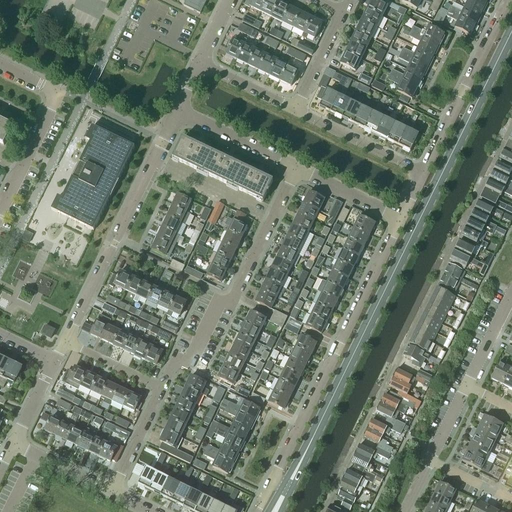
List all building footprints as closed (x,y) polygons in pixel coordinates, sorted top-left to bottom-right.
[(178,0),(176,3),(183,7),(195,12),(200,15),(207,0),(178,0)] [(261,13),(266,0),(247,0),(245,6),(249,9),(250,7),(261,13)] [(272,18),(279,3),(272,0),(266,0),(261,13),(272,18)] [(382,18),(387,7),(373,0),(372,0),(367,11),(382,18)] [(417,10),(421,0),(403,0),(402,3),(417,10)] [(481,15),(486,4),(477,0),(465,0),(468,1),(466,7),(481,15)] [(282,24),(290,8),(279,3),(272,18),(282,24)] [(436,13),(439,8),(433,5),(430,10),(436,13)] [(463,13),(451,7),(448,12),(476,26),(481,15),(466,7),(463,13)] [(293,29),(301,14),(290,8),(282,24),(293,29)] [(403,17),(407,11),(400,8),(397,14),(403,17)] [(470,37),(476,26),(448,12),(441,8),(438,15),(445,18),(446,17),(458,23),(455,29),(470,37)] [(377,29),(382,18),(367,11),(362,21),(377,29)] [(304,34),(311,19),(301,14),(293,29),(304,34)] [(253,28),(257,21),(245,16),(242,22),(253,28)] [(315,39),(322,24),(311,19),(304,34),(315,39)] [(259,31),(262,24),(257,21),(253,28),(259,31)] [(371,39),(377,29),(362,21),(356,32),(371,39)] [(249,37),(252,30),(241,25),(237,32),(249,37)] [(394,37),(397,31),(390,28),(387,34),(394,37)] [(411,33),(438,47),(444,35),(428,28),(425,34),(413,28),(411,32),(411,33)] [(275,39),(278,32),(272,29),(269,36),(275,39)] [(254,40),(258,33),(252,30),(249,37),(254,40)] [(405,30),(402,35),(409,38),(421,44),(418,50),(433,57),(438,47),(411,33),(405,30)] [(280,41),(284,35),(278,32),(275,39),(280,41)] [(366,50),(371,39),(356,32),(351,43),(366,50)] [(391,43),(394,37),(387,34),(384,39),(391,43)] [(244,45),(246,41),(240,38),(238,43),(233,40),(226,55),(237,61),(244,46),(244,45)] [(270,48),(274,41),(268,38),(264,45),(270,48)] [(290,46),(297,49),(300,43),(294,40),(290,46)] [(276,51),(279,44),(274,41),(270,48),(276,51)] [(300,43),(297,49),(307,55),(312,57),(315,50),(311,48),(300,43)] [(361,61),(366,50),(351,43),(346,54),(361,61)] [(248,66),(255,51),(244,46),(237,61),(248,66)] [(292,58),(295,52),(289,49),(286,55),(292,58)] [(401,53),(400,55),(428,68),(433,57),(418,50),(415,55),(403,49),(401,53)] [(383,59),(386,53),(379,50),(376,55),(383,59)] [(259,71),(266,56),(255,51),(248,66),(259,71)] [(295,52),(292,58),(303,63),(306,57),(295,52)] [(395,52),(393,57),(398,59),(410,65),(407,71),(422,79),(428,68),(400,55),(395,52)] [(355,72),(361,61),(346,54),(340,65),(355,72)] [(380,64),(383,59),(376,55),(373,61),(380,64)] [(269,77),(277,62),(266,56),(259,71),(269,77)] [(277,62),(269,77),(280,82),(288,67),(287,67),(289,63),(285,60),(283,65),(277,62)] [(291,87),(298,72),(288,67),(280,82),(291,87)] [(392,71),(390,76),(417,89),(422,79),(407,71),(404,77),(392,71)] [(333,80),(340,84),(338,88),(334,95),(322,89),(317,99),(322,102),(319,108),(330,113),(342,90),(344,86),(347,80),(336,74),(333,80)] [(369,87),(372,80),(361,75),(358,81),(369,87)] [(390,76),(387,81),(399,87),(396,93),(401,95),(398,101),(402,103),(406,105),(409,99),(412,100),(417,89),(390,76)] [(383,93),(386,87),(375,82),(372,88),(383,93)] [(342,119),(350,103),(343,99),(347,92),(342,90),(330,113),(342,119)] [(353,124),(365,101),(360,99),(357,106),(350,103),(342,119),(353,124)] [(364,130),(372,114),(366,110),(369,103),(365,101),(353,124),(364,130)] [(376,135),(387,112),(383,110),(379,117),(372,114),(364,130),(376,135)] [(387,141),(395,125),(388,122),(392,114),(387,112),(376,135),(387,141)] [(0,144),(4,146),(14,127),(0,120),(0,144)] [(398,147),(410,123),(406,121),(402,128),(395,125),(387,141),(398,147)] [(410,152),(418,136),(411,133),(415,125),(410,123),(398,147),(410,152)] [(54,205),(51,211),(58,214),(60,215),(60,216),(60,215),(66,218),(69,220),(69,219),(71,220),(71,221),(74,222),(76,223),(79,225),(79,224),(84,227),(85,228),(85,227),(87,228),(87,229),(93,232),(95,230),(94,229),(96,226),(96,227),(100,219),(99,219),(101,216),(102,215),(101,215),(103,212),(104,210),(105,207),(106,206),(107,203),(108,203),(108,202),(108,201),(110,198),(110,199),(110,197),(112,193),(113,193),(113,192),(115,188),(115,187),(117,183),(118,182),(118,181),(119,178),(120,179),(120,177),(121,174),(122,174),(122,173),(124,170),(125,168),(124,168),(126,165),(127,164),(126,164),(128,161),(132,154),(132,153),(133,150),(134,148),(128,145),(125,144),(126,144),(125,144),(119,141),(120,141),(117,140),(115,139),(112,137),(112,138),(110,137),(110,136),(107,135),(101,132),(99,131),(92,128),(89,134),(87,139),(86,139),(86,141),(87,142),(87,141),(89,142),(89,143),(90,143),(88,147),(88,146),(87,148),(88,148),(87,150),(86,150),(85,153),(84,155),(81,161),(79,164),(80,164),(72,179),(71,182),(68,188),(67,190),(65,193),(64,195),(63,196),(64,196),(62,200),(61,199),(61,200),(59,199),(59,198),(58,198),(57,199),(57,200),(54,205)] [(195,146),(183,140),(182,140),(173,160),(263,203),(267,195),(268,195),(269,193),(268,192),(273,183),(260,177),(262,172),(257,169),(255,174),(230,162),(233,158),(227,155),(225,160),(201,148),(203,144),(197,141),(195,146)] [(511,155),(504,152),(499,160),(511,166),(511,155)] [(511,170),(498,164),(493,173),(511,181),(511,170)] [(511,181),(493,173),(489,182),(511,192),(511,181)] [(511,192),(489,182),(485,190),(499,197),(501,198),(503,193),(511,197),(511,192)] [(485,190),(480,199),(511,215),(511,214),(511,209),(497,202),(499,197),(485,190)] [(309,193),(304,205),(319,212),(325,201),(324,201),(326,197),(315,191),(313,195),(309,193)] [(186,214),(191,203),(177,196),(172,207),(186,214)] [(503,214),(479,202),(474,211),(489,218),(491,214),(501,219),(510,223),(511,219),(511,218),(510,218),(503,214)] [(304,205),(298,215),(314,223),(319,212),(304,205)] [(336,220),(341,208),(335,205),(329,217),(330,218),(336,220)] [(190,215),(186,214),(172,207),(167,218),(181,225),(181,224),(185,226),(190,215)] [(205,209),(200,220),(205,223),(210,212),(205,209)] [(344,224),(349,212),(350,212),(344,209),(338,222),(344,224)] [(487,223),(489,218),(474,211),(470,220),(495,232),(497,228),(487,223)] [(214,227),(219,216),(213,213),(208,224),(213,226),(213,227),(214,227)] [(225,226),(223,231),(228,233),(242,240),(247,229),(241,226),(246,217),(237,213),(233,222),(228,220),(225,226)] [(298,215),(293,226),(309,234),(314,223),(298,215)] [(370,237),(375,225),(360,217),(354,229),(370,237)] [(176,236),(181,225),(167,218),(162,229),(176,236)] [(332,227),(336,220),(330,218),(327,224),(332,227)] [(495,232),(470,220),(466,229),(485,238),(487,233),(501,240),(503,236),(499,234),(495,232)] [(210,233),(213,227),(213,226),(208,224),(205,231),(210,233)] [(338,235),(341,228),(336,225),(332,232),(338,235)] [(293,226),(287,238),(303,245),(304,244),(309,234),(293,226)] [(327,238),(330,231),(325,228),(321,235),(327,238)] [(174,248),(179,237),(176,236),(162,229),(156,240),(174,248)] [(364,248),(370,237),(354,229),(349,240),(364,248)] [(461,238),(463,238),(477,245),(476,247),(480,249),(485,252),(488,245),(482,242),(485,238),(466,229),(461,238)] [(25,232),(21,240),(29,244),(33,236),(25,232)] [(228,233),(222,244),(236,251),(242,240),(228,233)] [(193,235),(190,242),(195,244),(198,238),(193,235)] [(203,249),(208,237),(203,235),(198,246),(203,249)] [(332,246),(336,239),(330,236),(327,243),(332,246)] [(287,238),(282,249),(298,256),(303,245),(287,238)] [(455,252),(474,261),(476,257),(472,255),(476,247),(477,245),(463,238),(461,242),(460,242),(455,252)] [(321,249),(325,242),(320,239),(316,246),(321,249)] [(169,259),(174,248),(156,240),(151,251),(169,259)] [(359,259),(364,248),(349,240),(343,251),(359,259)] [(222,244),(217,255),(231,262),(236,251),(222,244)] [(188,246),(185,253),(190,255),(193,249),(188,246)] [(327,257),(331,250),(325,247),(322,254),(327,257)] [(282,249),(277,259),(293,267),(298,256),(282,249)] [(316,260),(319,253),(314,250),(311,257),(316,260)] [(353,270),(359,259),(343,251),(338,262),(353,270)] [(455,252),(450,262),(453,263),(452,265),(464,271),(465,269),(468,264),(476,267),(478,263),(474,261),(455,252)] [(217,255),(212,266),(226,273),(231,262),(217,255)] [(322,268),(325,261),(320,258),(316,265),(322,268)] [(277,259),(271,270),(287,278),(293,267),(277,259)] [(482,265),(488,268),(491,261),(488,260),(486,263),(484,262),(482,265)] [(173,261),(170,267),(182,273),(184,267),(173,261)] [(311,270),(314,264),(309,261),(306,268),(311,270)] [(353,270),(338,262),(335,268),(331,266),(328,271),(332,273),(348,281),(353,270)] [(448,265),(443,275),(460,283),(476,292),(478,288),(462,280),(465,274),(448,265)] [(212,266),(207,277),(221,284),(226,273),(212,266)] [(479,275),(483,277),(488,268),(483,266),(479,275)] [(187,267),(184,274),(200,281),(203,275),(187,267)] [(316,279),(320,271),(314,269),(311,276),(316,279)] [(271,270),(266,281),(282,289),(287,278),(271,270)] [(113,276),(108,286),(113,289),(114,287),(125,292),(132,278),(120,272),(118,278),(113,276)] [(305,281),(309,275),(304,272),(301,279),(305,281)] [(343,292),(348,281),(332,273),(327,284),(343,292)] [(443,275),(438,285),(452,292),(455,294),(460,283),(443,275)] [(132,278),(125,292),(136,297),(143,283),(132,278)] [(311,290),(314,282),(309,280),(306,287),(311,290)] [(266,281),(261,292),(277,300),(282,289),(266,281)] [(343,292),(327,284),(321,281),(316,292),(322,295),(337,302),(343,292)] [(136,297),(133,302),(138,304),(140,299),(147,302),(153,288),(143,283),(136,297)] [(153,288),(147,302),(157,307),(164,293),(153,288)] [(455,298),(436,289),(432,299),(450,308),(455,298)] [(305,300),(309,293),(304,291),(300,298),(305,300)] [(261,292),(255,303),(271,311),(277,300),(261,292)] [(164,293),(157,307),(169,312),(175,298),(164,293)] [(293,294),(288,305),(292,308),(298,296),(293,294)] [(332,313),(337,302),(322,295),(316,306),(332,313)] [(117,308),(120,302),(108,296),(105,303),(117,308)] [(169,312),(167,316),(171,318),(173,314),(179,317),(186,303),(175,298),(169,312)] [(432,299),(427,308),(445,317),(450,308),(432,299)] [(124,311),(127,306),(121,303),(121,302),(120,302),(117,308),(124,311)] [(114,317),(116,311),(104,305),(101,311),(114,317)] [(327,324),(332,313),(316,306),(311,317),(327,324)] [(135,317),(138,311),(131,308),(128,313),(135,317)] [(441,326),(445,317),(427,308),(423,317),(441,326)] [(285,324),(287,318),(275,312),(272,318),(285,324)] [(125,322),(127,316),(120,313),(118,318),(125,322)] [(146,322),(149,316),(141,313),(139,318),(146,322)] [(261,332),(266,321),(250,313),(245,324),(261,332)] [(90,336),(101,341),(108,327),(110,323),(111,322),(99,316),(97,322),(90,336)] [(321,335),(327,324),(311,317),(306,327),(321,335)] [(418,326),(436,335),(441,326),(423,317),(418,326)] [(135,327),(138,321),(131,318),(128,323),(135,327)] [(157,327),(160,321),(152,318),(150,323),(157,327)] [(282,329),(285,324),(272,318),(270,323),(282,329)] [(299,331),(302,325),(290,319),(287,325),(299,331)] [(175,335),(178,329),(163,322),(160,329),(175,335)] [(146,332),(149,327),(142,323),(139,329),(146,332)] [(255,343),(261,332),(245,324),(239,335),(255,343)] [(297,336),(299,331),(287,325),(285,330),(297,336)] [(414,335),(432,344),(436,335),(418,326),(414,335)] [(50,340),(55,332),(45,327),(41,335),(50,340)] [(112,346),(119,332),(108,327),(101,341),(112,346)] [(156,337),(159,331),(153,328),(150,334),(156,337)] [(168,343),(171,337),(159,331),(156,337),(168,343)] [(123,351),(130,337),(119,332),(112,346),(123,351)] [(134,356),(142,338),(136,335),(134,339),(130,337),(123,351),(134,356)] [(250,354),(255,343),(239,335),(234,346),(250,354)] [(414,335),(409,345),(427,354),(432,344),(414,335)] [(298,342),(295,349),(311,357),(316,345),(301,338),(299,337),(296,341),(298,342)] [(145,362),(153,344),(142,338),(134,356),(145,362)] [(281,350),(285,343),(279,340),(276,347),(281,350)] [(156,367),(163,353),(164,350),(159,348),(160,347),(153,344),(145,362),(156,367)] [(245,364),(250,354),(234,346),(229,357),(245,364)] [(408,346),(403,357),(414,362),(412,366),(420,370),(425,360),(428,361),(430,357),(408,346)] [(295,349),(290,360),(306,367),(311,357),(295,349)] [(276,361),(279,354),(274,351),(271,358),(276,361)] [(0,384),(10,363),(0,357),(0,384)] [(239,376),(245,364),(229,357),(223,368),(239,376)] [(290,360),(285,370),(300,378),(304,371),(306,367),(290,360)] [(502,386),(510,369),(504,366),(506,363),(501,361),(499,364),(491,380),(502,386)] [(271,372),(274,365),(269,362),(265,369),(271,372)] [(14,385),(22,368),(10,363),(0,384),(0,386),(3,388),(7,381),(14,385)] [(79,387),(80,387),(87,374),(75,368),(72,373),(68,371),(62,383),(71,388),(77,391),(79,387)] [(234,387),(239,376),(223,368),(218,379),(234,387)] [(511,390),(511,370),(510,369),(502,386),(511,390)] [(285,370),(279,381),(295,389),(300,378),(285,370)] [(415,380),(397,371),(392,379),(408,387),(409,383),(412,385),(414,381),(422,385),(421,386),(427,389),(430,384),(429,384),(416,377),(415,380)] [(429,384),(432,378),(419,372),(416,377),(429,384)] [(265,383),(269,376),(263,373),(260,380),(265,383)] [(91,392),(97,379),(87,374),(80,387),(91,392)] [(206,398),(209,392),(204,390),(206,384),(191,377),(186,388),(201,395),(206,398)] [(101,398),(108,384),(97,379),(91,392),(101,398)] [(408,387),(392,379),(388,387),(399,393),(397,397),(414,406),(414,405),(419,407),(421,404),(416,402),(406,397),(411,388),(408,387)] [(279,381),(274,392),(289,400),(295,389),(279,381)] [(110,407),(112,403),(119,389),(108,384),(101,398),(101,399),(105,401),(104,404),(110,407)] [(196,406),(201,395),(186,388),(181,399),(196,406)] [(247,399),(250,394),(238,388),(235,393),(247,399)] [(123,408),(130,394),(119,389),(112,403),(123,408)] [(223,397),(225,392),(219,389),(216,394),(223,397)] [(72,404),(75,398),(58,390),(55,396),(72,404)] [(274,392),(268,404),(284,411),(289,400),(274,392)] [(414,406),(397,397),(390,393),(388,398),(384,396),(380,404),(399,414),(404,416),(408,408),(412,410),(414,406)] [(138,413),(142,405),(138,404),(141,399),(130,394),(123,408),(134,413),(135,411),(138,413)] [(262,407),(265,401),(253,395),(250,401),(262,407)] [(78,407),(81,401),(75,398),(72,404),(78,407)] [(191,417),(196,406),(181,399),(176,410),(191,417)] [(224,401),(221,406),(226,408),(256,422),(258,417),(256,416),(259,410),(244,403),(245,401),(240,399),(236,407),(229,403),(224,401)] [(68,412),(70,406),(59,401),(56,407),(68,412)] [(89,412),(92,407),(85,404),(83,409),(89,412)] [(395,420),(399,414),(380,404),(376,412),(394,421),(395,420)] [(221,406),(219,411),(224,413),(236,419),(233,425),(249,432),(252,426),(253,427),(256,422),(226,408),(221,406)] [(214,415),(217,410),(210,407),(208,412),(214,415)] [(79,417),(82,412),(75,408),(72,414),(79,417)] [(100,417),(103,412),(96,409),(93,414),(100,417)] [(186,428),(191,417),(176,410),(171,420),(186,428)] [(212,421),(214,415),(208,412),(205,418),(212,421)] [(90,422),(92,417),(85,413),(83,419),(90,422)] [(111,422),(114,417),(107,414),(104,419),(111,422)] [(499,435),(503,426),(480,414),(478,418),(482,421),(480,426),(499,435)] [(58,421),(51,418),(45,432),(56,437),(63,424),(62,424),(64,421),(59,418),(58,421)] [(127,430),(129,424),(118,418),(115,424),(127,430)] [(101,427),(103,422),(96,419),(94,424),(101,427)] [(181,439),(186,428),(171,420),(165,431),(181,439)] [(371,421),(367,430),(383,437),(384,434),(387,435),(390,430),(371,421)] [(403,431),(405,426),(397,422),(394,427),(403,431)] [(73,429),(75,426),(70,423),(68,426),(63,424),(56,437),(67,443),(73,429)] [(214,423),(211,428),(216,430),(245,444),(247,439),(246,438),(249,432),(233,425),(230,431),(218,425),(214,423)] [(111,433),(114,427),(107,424),(105,429),(111,432),(111,433)] [(499,435),(480,426),(477,431),(473,429),(471,433),(480,438),(489,442),(494,444),(499,435)] [(123,438),(125,432),(114,427),(111,433),(123,438)] [(400,436),(403,431),(394,427),(392,432),(400,436)] [(211,428),(209,432),(214,434),(214,435),(226,441),(223,447),(238,454),(241,448),(243,449),(245,444),(216,430),(211,428)] [(84,434),(73,429),(67,443),(77,448),(84,434)] [(367,430),(363,438),(379,445),(376,450),(390,456),(394,458),(396,454),(392,452),(393,450),(385,446),(387,443),(384,442),(381,440),(383,437),(367,430)] [(182,439),(181,439),(165,431),(160,443),(162,443),(165,445),(161,452),(179,460),(182,454),(177,451),(182,439)] [(95,439),(97,435),(92,433),(90,437),(84,434),(77,448),(88,453),(95,439)] [(201,442),(204,437),(198,433),(195,439),(201,442)] [(490,453),(494,444),(489,442),(480,438),(471,433),(469,436),(473,439),(471,444),(490,453)] [(99,458),(106,444),(95,439),(88,453),(99,458)] [(110,463),(117,449),(106,444),(99,458),(110,463)] [(490,453),(471,444),(468,449),(464,447),(462,451),(486,463),(490,453)] [(359,446),(355,455),(370,463),(372,459),(375,461),(377,456),(388,461),(390,456),(376,450),(374,454),(359,446)] [(208,447),(206,452),(235,465),(237,461),(236,460),(238,454),(223,447),(220,452),(208,447)] [(481,472),(486,463),(462,451),(460,454),(464,457),(462,462),(481,472)] [(206,452),(203,456),(215,462),(212,468),(228,476),(231,470),(232,470),(235,465),(206,452)] [(190,466),(193,459),(182,454),(179,460),(190,466)] [(501,462),(504,457),(498,454),(496,459),(501,462)] [(146,469),(138,485),(149,491),(161,468),(166,457),(162,455),(157,465),(153,473),(146,469)] [(355,455),(351,463),(355,465),(365,470),(362,474),(375,480),(381,483),(383,479),(372,473),(373,471),(373,469),(371,468),(372,467),(368,466),(370,463),(355,455)] [(204,472),(207,466),(196,460),(193,467),(204,472)] [(161,468),(149,491),(161,497),(169,480),(162,477),(165,470),(161,468)] [(346,472),(342,480),(357,488),(361,489),(362,486),(365,481),(368,482),(373,485),(375,480),(362,474),(360,479),(350,474),(346,472)] [(499,480),(501,475),(496,472),(493,478),(499,480)] [(169,480),(161,497),(171,502),(183,478),(179,477),(176,484),(169,480)] [(191,491),(183,508),(191,511),(194,511),(205,490),(206,490),(212,479),(207,477),(202,488),(198,495),(191,491)] [(183,478),(171,502),(183,508),(191,491),(184,488),(188,481),(183,478)] [(341,490),(338,497),(344,500),(353,504),(357,497),(358,498),(362,490),(361,489),(357,488),(342,480),(338,488),(341,490)] [(451,503),(456,492),(440,484),(434,495),(451,503)] [(205,490),(194,511),(208,511),(213,502),(207,499),(211,492),(206,490),(205,490)] [(228,501),(222,511),(232,511),(230,511),(233,503),(239,492),(235,490),(229,501),(228,501)] [(442,511),(446,511),(451,503),(434,495),(429,506),(442,511)] [(213,502),(208,511),(222,511),(228,501),(224,499),(221,506),(213,502)] [(340,508),(347,511),(348,511),(349,511),(353,504),(344,500),(340,508)] [(485,511),(488,507),(477,502),(471,511),(485,511)]
